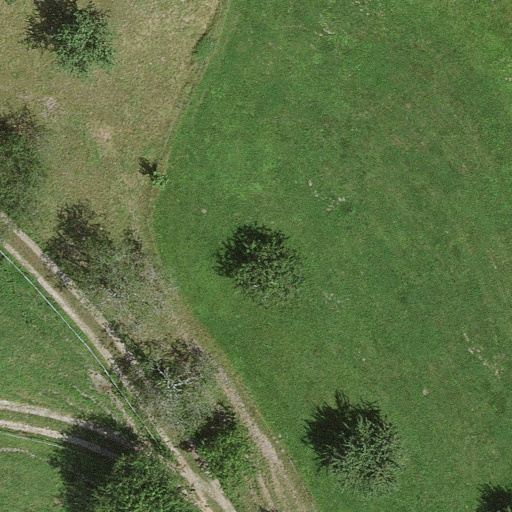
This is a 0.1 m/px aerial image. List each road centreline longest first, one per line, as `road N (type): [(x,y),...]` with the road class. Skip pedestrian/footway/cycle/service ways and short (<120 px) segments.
road 1 (track): [(0,220),(99,333),(214,511)]
road 2 (track): [(0,416),(84,434),(212,509)]
